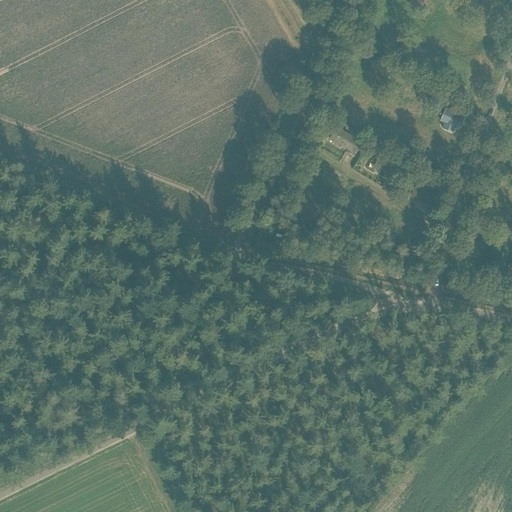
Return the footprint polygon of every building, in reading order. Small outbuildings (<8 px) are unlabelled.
[(409,95),(422,103),(426,97),(412,90),(409,95)] [(453,133),(455,128),(461,130),(466,116),(445,108),(438,128),(453,133)] [(336,128),(329,139),(332,141),(333,143),(335,144),(337,144),(353,154),(360,143),(336,128)] [(351,132),(350,135),(358,140),(360,137),(351,132)] [(376,166),(375,168),(375,170),(377,171),(379,171),(394,180),(401,169),(383,158),(378,165),(376,166)] [(330,170),(316,196),(333,205),(347,180),(330,170)] [(413,195),(412,197),(412,199),(414,200),(416,199),(434,208),(440,197),(419,186),(415,194),(413,195)]
